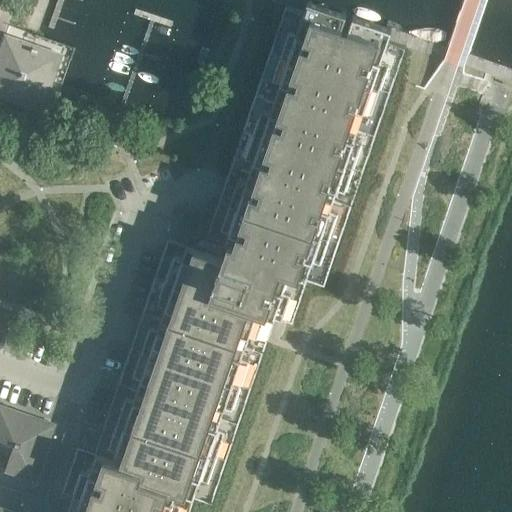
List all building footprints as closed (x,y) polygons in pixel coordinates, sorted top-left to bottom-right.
[(306,5),(304,12),(285,5),(226,177),(222,189),(218,199),(201,250),(167,238),(138,325),(135,334),(131,345),(103,428),(95,451),(78,446),(71,466),(88,472),(79,497),(73,495),(66,511),(189,511),(194,497),(211,502),(266,343),(275,316),(292,322),(307,279),(324,285),(405,46),(387,40),(389,34),(391,29),(352,15),(348,27),(342,25),(346,14),(307,0),(306,5)] [(61,54),(5,35),(0,47),(0,96),(25,105),(48,93),(61,54)] [(0,405),(0,437),(16,443),(55,424),(0,405)] [(86,422),(78,446),(95,451),(103,428),(86,422)] [(36,481),(55,424),(16,443),(6,470),(36,481)] [(88,472),(71,466),(62,491),(73,495),(79,497),(88,472)]
